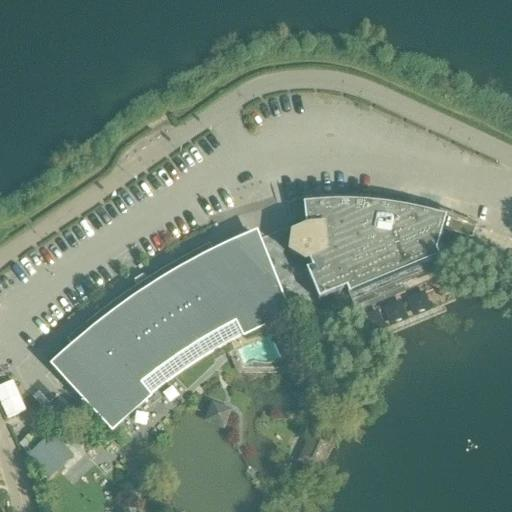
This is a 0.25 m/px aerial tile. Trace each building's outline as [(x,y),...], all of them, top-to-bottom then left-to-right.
[(418,196),(415,208),(405,206),(374,202),(342,200),(311,201),(301,202),(304,231),(291,236),(287,253),(288,255),(300,263),(317,303),(344,291),(351,307),(441,269),(436,255),(485,269),(488,257),(459,249),(462,238),(470,241),(476,225),(468,222),(450,217),(438,213),(441,202),(418,196)] [(75,354),(55,372),(85,404),(111,430),(147,398),(242,336),(286,315),(256,241),(231,252),(216,259),(209,246),(191,255),(176,263),(166,269),(146,281),(143,277),(133,283),(136,288),(122,297),(113,304),(104,311),(90,321),(65,342),(75,354)] [(247,356),(255,376),(282,365),(274,345),(247,356)] [(1,388),(8,403),(31,394),(24,378),(1,388)] [(27,455),(48,478),(70,458),(49,435),(27,455)]
